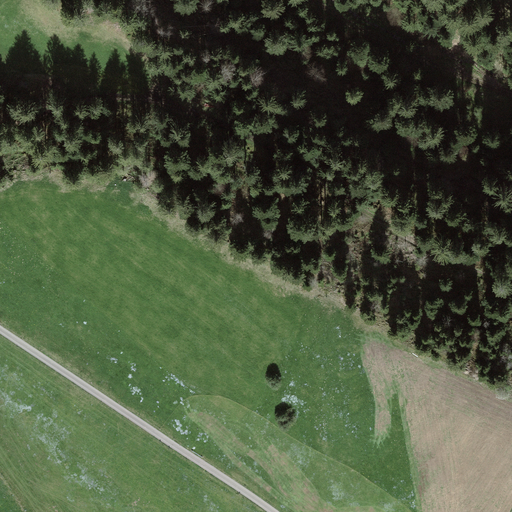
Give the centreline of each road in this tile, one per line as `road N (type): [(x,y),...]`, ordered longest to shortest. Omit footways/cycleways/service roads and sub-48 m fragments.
road 1 (track): [(267,511),(0,332)]
road 2 (track): [(310,0),(419,63),(511,94)]
